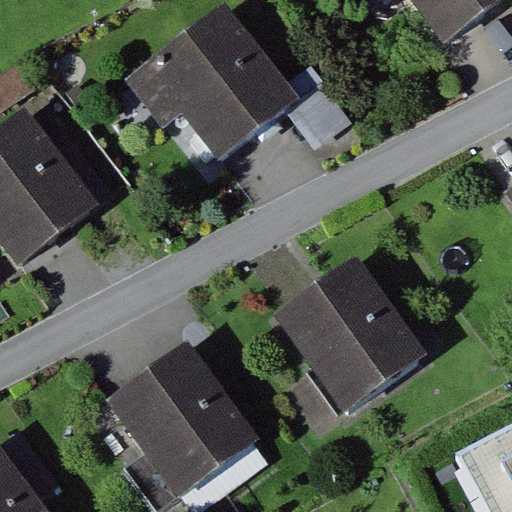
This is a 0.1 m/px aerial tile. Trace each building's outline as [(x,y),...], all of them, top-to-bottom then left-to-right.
[(511,0),(405,0),(445,53),(511,2),(511,0)] [(151,76),(218,163),(242,145),(289,108),(222,22),(151,76)] [(0,137),(0,240),(24,270),(45,253),(101,209),(27,117),(0,137)] [(269,330),(343,426),(423,365),(349,269),(302,305),(269,330)] [(106,404),(179,499),(259,439),(185,343),(136,381),(106,404)] [(511,511),(511,434),(459,462),(486,511),(511,511)] [(0,511),(45,511),(4,452),(0,454),(0,511)]
